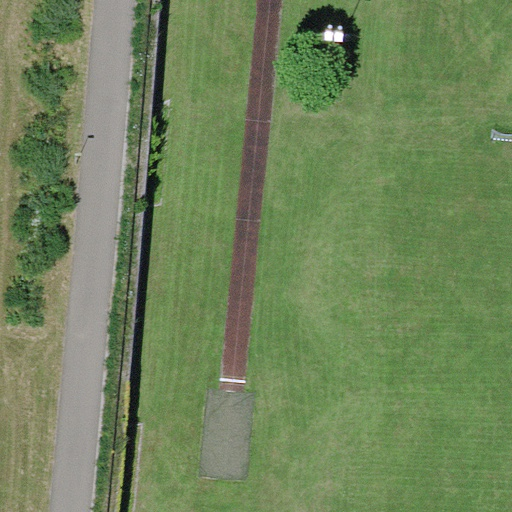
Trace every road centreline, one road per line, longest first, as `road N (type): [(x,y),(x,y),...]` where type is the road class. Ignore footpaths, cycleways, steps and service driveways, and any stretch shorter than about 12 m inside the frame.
road 1 (motorway): [(61,511),(105,0)]
road 2 (motorway): [(18,0),(0,214)]
